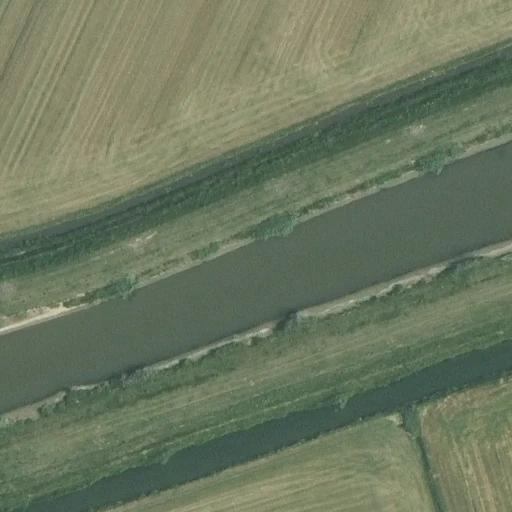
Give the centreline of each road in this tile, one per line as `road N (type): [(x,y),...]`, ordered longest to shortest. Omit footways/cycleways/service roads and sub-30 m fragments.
road 1 (track): [(511,93),(0,279)]
road 2 (track): [(511,297),(0,474)]
